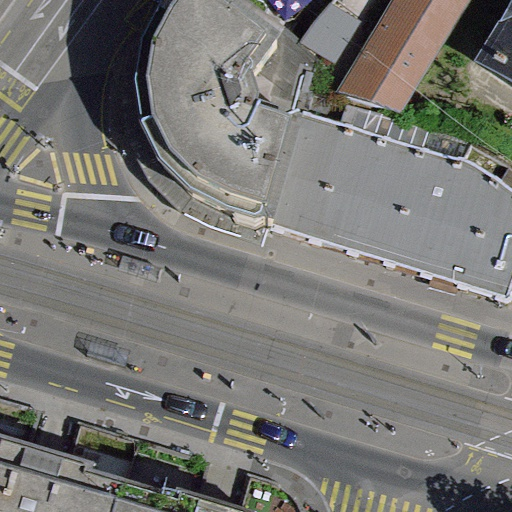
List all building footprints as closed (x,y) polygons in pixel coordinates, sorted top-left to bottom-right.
[(279,54),(207,0),(189,0),(167,27),(149,59),(141,102),(148,142),(174,185),(204,208),(275,233),(301,132),(258,120),(250,92),(279,54)] [(239,0),(207,0),(279,54),(250,92),(258,120),(301,132),(305,118),(322,64),(304,51),(239,0)] [(406,0),(346,98),(399,116),(471,0),(406,0)] [(310,39),(335,55),(359,19),(335,3),(310,39)] [(511,41),(493,71),(511,82),(511,41)] [(423,155),(305,118),(301,132),(275,233),(510,306),(511,299),(511,194),(467,168),(423,155)] [(423,155),(467,168),(477,146),(433,135),(423,155)] [(0,461),(0,511),(120,511),(124,499),(0,461)] [(171,511),(124,499),(120,511),(171,511)]
